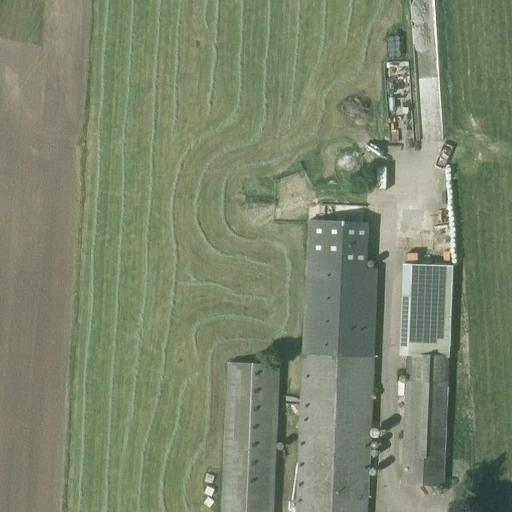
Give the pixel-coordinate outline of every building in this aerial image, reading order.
[(433,128),(432,53),(408,54),(409,128),(433,128)] [(265,338),(293,339),(288,511),(361,511),(368,253),(360,253),(361,210),(301,208),(301,216),(268,215),(265,338)] [(399,259),(400,237),(390,236),(389,259),(399,259)] [(427,297),(450,298),(452,252),(428,251),(427,297)] [(384,283),(383,314),(420,315),(421,284),(384,283)] [(398,342),(396,471),(437,472),(439,343),(398,342)] [(265,511),(270,351),(218,350),(213,511),(265,511)]
